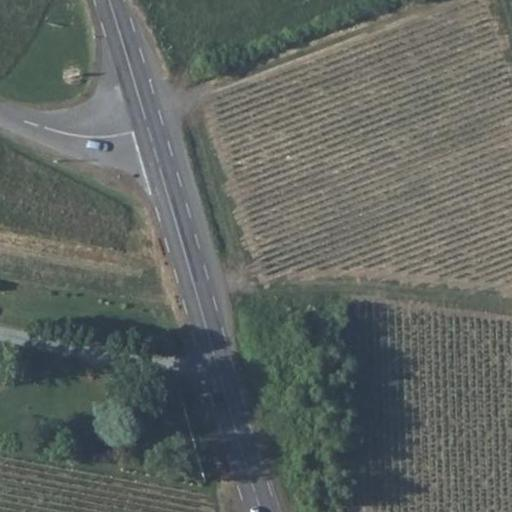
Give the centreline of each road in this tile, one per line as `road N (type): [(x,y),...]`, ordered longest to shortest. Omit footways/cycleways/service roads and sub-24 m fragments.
road 1 (secondary): [(148,124),(216,370)]
road 2 (residential): [(216,370),(172,375),(0,336)]
road 3 (unclassified): [(148,124),(103,139),(0,117)]
road 4 (secondary): [(216,370),(259,511)]
road 5 (secondary): [(105,0),(148,124)]
